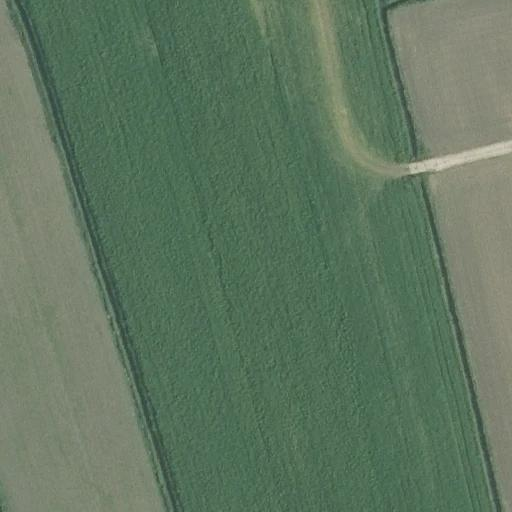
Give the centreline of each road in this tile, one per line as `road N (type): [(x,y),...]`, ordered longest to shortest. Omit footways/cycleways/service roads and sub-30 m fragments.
road 1 (track): [(419,331),(395,176),(309,0)]
road 2 (track): [(511,146),(395,176)]
